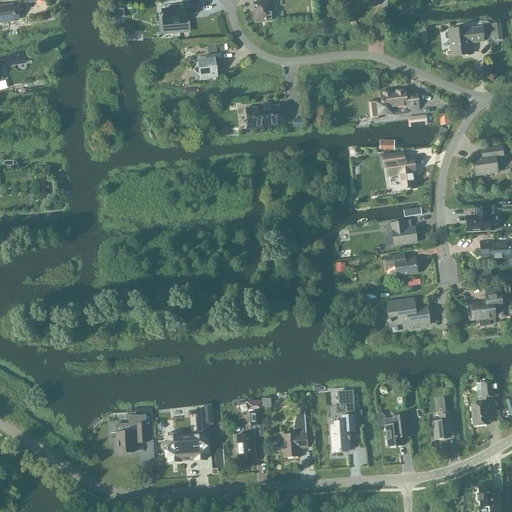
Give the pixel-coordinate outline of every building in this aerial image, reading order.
[(272,20),(269,0),(264,0),(265,2),(263,2),(264,3),(260,4),(259,2),(253,3),(255,22),(272,20)] [(343,0),(344,2),(350,1),(351,8),(361,7),(361,9),(375,7),(374,0),(343,0)] [(170,10),(162,10),(163,26),(168,25),(169,33),(185,32),(184,24),(186,24),(185,14),(198,13),(197,1),(184,2),(184,6),(170,7),(170,10)] [(0,23),(16,21),(14,5),(0,7),(0,23)] [(503,42),(501,23),(491,24),(493,43),(503,42)] [(483,42),(482,28),(468,30),(468,29),(449,31),(451,57),(471,55),(470,43),(483,42)] [(25,53),(10,55),(11,65),(26,63),(25,53)] [(200,81),(218,78),(217,70),(223,70),(221,54),(204,56),(205,57),(197,58),(198,64),(193,71),(200,76),(200,81)] [(382,102),(377,103),(378,117),(383,117),(383,116),(391,115),(392,116),(393,116),(392,108),(406,107),(407,110),(418,109),(417,95),(405,97),(405,91),(392,93),(392,91),(381,92),(382,102)] [(284,125),(282,105),(246,109),(247,120),(250,119),(251,129),(284,125)] [(450,114),(441,116),(442,124),(451,123),(450,114)] [(303,119),(293,120),(294,128),(304,127),(303,119)] [(441,128),(439,135),(443,137),(447,131),(441,128)] [(353,147),(351,150),(351,154),(354,156),(358,156),(360,153),(359,149),(357,147),(353,147)] [(476,176),(498,173),(495,158),(503,157),(502,148),(489,149),(490,157),(473,159),(476,176)] [(412,159),(413,159),(405,160),(404,153),(381,156),(383,166),(389,165),(392,187),(402,186),(403,190),(415,189),(412,170),(415,169),(413,159),(412,159)] [(467,231),(486,231),(494,230),(493,207),(475,208),(475,217),(466,217),(467,231)] [(406,229),(405,222),(391,224),(392,225),(386,226),(387,233),(392,232),(394,246),(417,243),(414,228),(406,229)] [(494,244),(494,241),(480,242),(481,257),(494,255),(494,260),(511,259),(510,243),(494,244)] [(398,262),(397,256),(384,258),(386,268),(395,267),(396,277),(417,274),(415,259),(398,262)] [(345,264),(337,264),(337,273),(345,273),(345,264)] [(475,284),(492,282),(490,266),(473,268),(475,284)] [(486,303),(471,305),(473,321),(479,321),(480,328),(490,326),(489,319),(495,319),(494,310),(502,309),(503,309),(501,288),(485,290),(486,296),(486,303)] [(414,309),(413,300),(387,304),(390,320),(389,321),(389,324),(392,323),(392,322),(398,321),(399,324),(409,323),(410,327),(429,324),(426,307),(414,309)] [(473,426),(488,425),(486,398),(492,397),(491,383),(481,384),(483,397),(479,398),(480,405),(471,405),(473,426)] [(449,415),(448,411),(450,411),(448,398),(439,399),(440,412),(442,412),(442,415),(440,416),(440,422),(432,422),(434,441),(447,439),(446,433),(453,432),(451,414),(449,415)] [(214,426),(212,404),(203,405),(203,410),(205,426),(209,426),(214,426)] [(354,404),(345,404),(345,413),(346,413),(346,410),(354,410),(354,412),(354,404)] [(295,424),(295,435),(282,436),(284,458),(299,457),(298,449),(307,448),(306,435),(305,411),(304,411),(304,409),(302,411),(299,413),(298,415),(297,417),(296,419),(295,422),(295,424)] [(195,411),(197,430),(205,429),(205,426),(203,410),(195,411)] [(251,426),(262,425),(261,412),(250,413),(251,426)] [(137,424),(116,426),(116,433),(117,454),(134,453),(134,443),(138,443),(147,443),(146,424),(145,416),(136,417),(137,424)] [(341,452),(341,451),(349,450),(348,432),(355,432),(354,416),(342,417),(342,429),(332,429),(333,451),(339,451),(339,452),(341,452)] [(403,446),(402,438),(401,432),(407,431),(405,416),(384,419),(388,448),(403,446)] [(168,443),(166,443),(167,457),(169,457),(169,462),(180,461),(180,460),(195,459),(195,460),(197,460),(197,459),(205,459),(205,460),(207,459),(206,455),(207,455),(206,440),(205,440),(205,437),(179,439),(179,437),(178,437),(178,433),(168,434),(168,438),(167,438),(168,443)] [(238,461),(255,460),(253,435),(237,436),(238,461)] [(493,500),(492,485),(478,486),(481,508),(490,507),(490,511),(501,511),(500,500),(493,500)]
